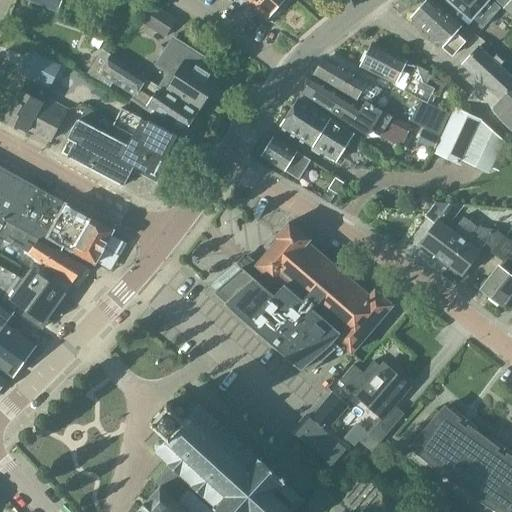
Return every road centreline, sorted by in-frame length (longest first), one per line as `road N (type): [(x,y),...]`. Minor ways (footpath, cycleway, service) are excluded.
road 1 (residential): [(511,352),(223,163)]
road 2 (tertiary): [(0,420),(166,240)]
road 3 (tertiary): [(223,163),(289,68),(370,0)]
road 4 (residential): [(166,240),(0,145)]
